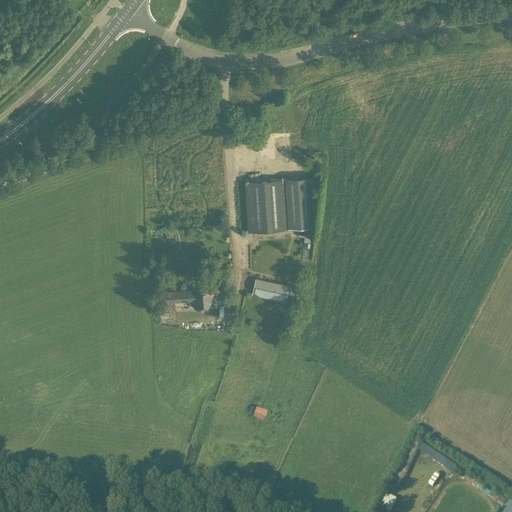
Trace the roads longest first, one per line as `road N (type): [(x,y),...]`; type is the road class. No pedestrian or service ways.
road 1 (unclassified): [(511,13),(426,24),(294,58),(235,62),(185,49),(127,11)]
road 2 (primary): [(0,140),(67,82),(127,11)]
